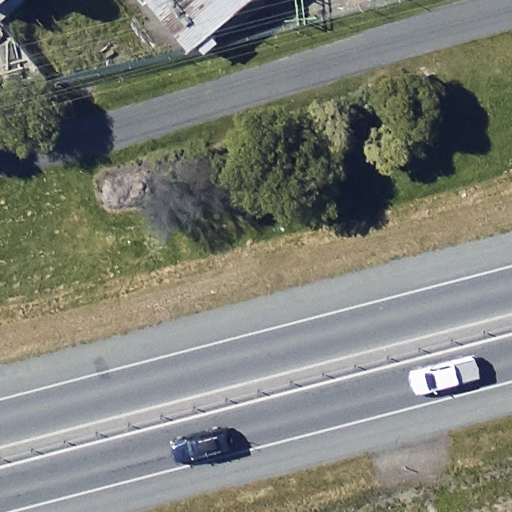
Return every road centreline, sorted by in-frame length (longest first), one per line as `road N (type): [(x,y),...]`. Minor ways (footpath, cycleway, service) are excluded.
road 1 (trunk): [(511,350),(0,485)]
road 2 (trunk): [(0,428),(511,296)]
